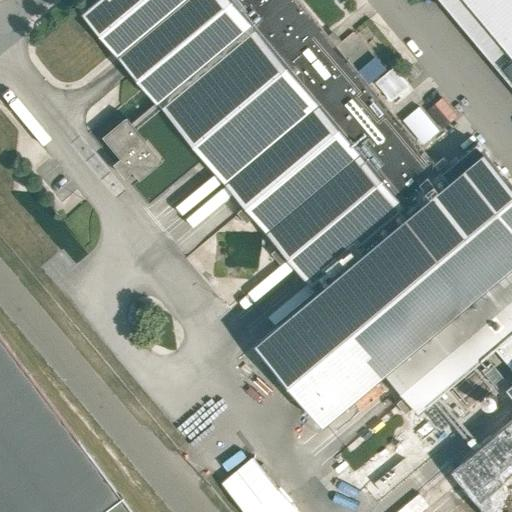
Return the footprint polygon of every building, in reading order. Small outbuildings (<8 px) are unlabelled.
[(97,0),(84,12),(121,56),(247,206),(238,213),(247,224),(255,216),(280,246),(272,254),(281,264),(289,257),(319,292),(258,344),(325,424),(387,372),(406,395),(398,402),(407,413),(415,406),(420,412),(511,336),(511,222),(467,169),(451,182),(335,44),(339,41),(333,35),(330,38),(298,0),(97,0)] [(511,0),(442,0),(511,83),(511,0)] [(128,117),(104,137),(122,158),(115,164),(126,178),(134,171),(141,180),(164,161),(128,117)] [(0,511),(130,511),(0,338),(0,511)] [(487,511),(511,511),(511,421),(453,471),(487,511)] [(212,480),(234,511),(288,511),(248,454),(212,480)] [(420,511),(426,509),(415,493),(387,511),(420,511)]
